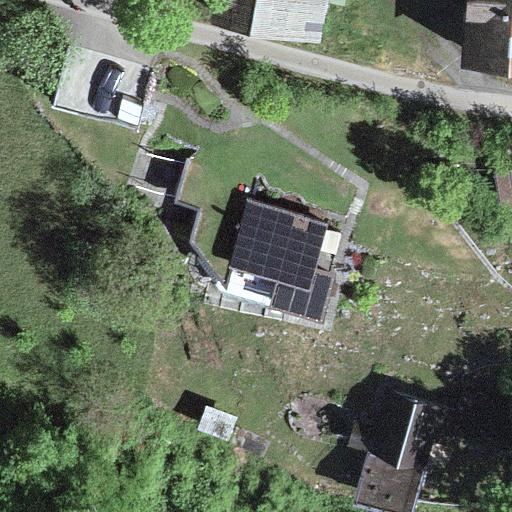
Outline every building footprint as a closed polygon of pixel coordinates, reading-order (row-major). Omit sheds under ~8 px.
[(328,0),(210,0),(208,8),(321,34),(328,0)] [(511,0),(464,0),(461,48),(511,52),(511,0)] [(162,68),(78,47),(65,98),(149,119),(162,68)] [(511,159),(492,164),(501,204),(511,201),(511,159)] [(249,182),(186,161),(174,193),(199,203),(190,230),(234,280),(319,309),(347,223),(245,190),(249,182)] [(460,405),(390,381),(376,421),(355,414),(345,442),(366,450),(352,489),(411,510),(443,420),(504,441),(511,417),(511,401),(467,386),(460,405)]
